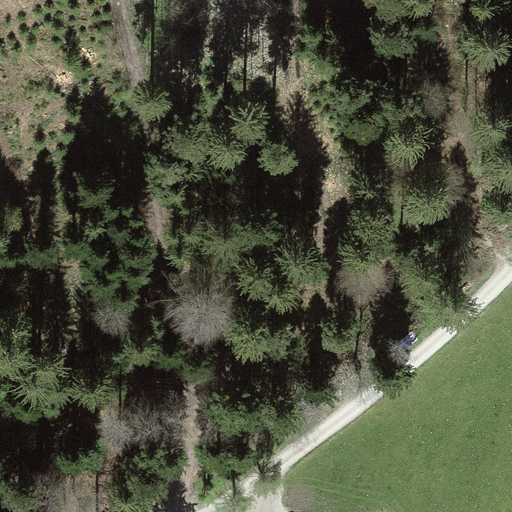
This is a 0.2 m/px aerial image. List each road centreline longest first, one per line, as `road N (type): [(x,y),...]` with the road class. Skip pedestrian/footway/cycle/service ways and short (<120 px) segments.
road 1 (track): [(180,511),(203,420),(163,250),(152,88),(126,0)]
road 2 (unclassified): [(216,511),(369,396),(511,268)]
